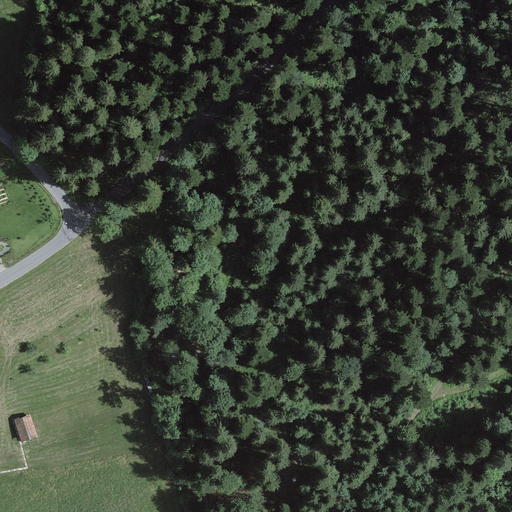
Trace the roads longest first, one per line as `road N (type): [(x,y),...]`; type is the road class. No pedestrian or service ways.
road 1 (unclassified): [(82,224),(339,0)]
road 2 (track): [(511,261),(439,384),(367,478),(362,511)]
road 3 (residential): [(82,224),(0,133)]
